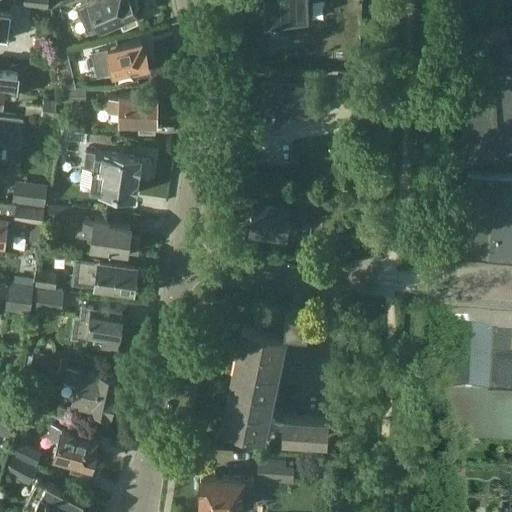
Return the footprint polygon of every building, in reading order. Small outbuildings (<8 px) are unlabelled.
[(87,0),(77,5),(82,15),(89,31),(119,17),(123,27),(138,20),(134,11),(135,10),(138,4),(136,0),(87,0)] [(263,0),(264,19),(272,19),(272,20),(277,20),(277,29),(296,28),(295,18),(309,18),(308,0),(263,0)] [(37,15),(48,17),(49,8),(39,7),(37,15)] [(0,38),(8,39),(11,13),(0,11),(0,38)] [(507,25),(466,27),(467,52),(476,51),(476,45),(508,44),(507,25)] [(150,51),(145,49),(145,47),(144,48),(142,38),(107,46),(97,49),(100,61),(110,58),(114,71),(135,66),(137,75),(150,72),(148,63),(149,63),(152,59),(150,51)] [(511,75),(511,44),(492,46),(493,76),(511,75)] [(31,62),(52,64),(52,50),(32,49),(31,62)] [(53,53),(57,71),(71,67),(66,50),(53,53)] [(0,100),(2,101),(4,84),(17,85),(18,72),(0,69),(0,100)] [(463,109),(462,160),(511,156),(511,77),(468,81),(470,109),(463,109)] [(261,112),(316,115),(318,84),(263,81),(261,112)] [(86,88),(61,89),(61,103),(87,102),(86,88)] [(140,129),(155,129),(155,119),(156,119),(157,92),(120,92),(120,93),(110,93),(109,106),(120,106),(120,119),(140,119),(140,129)] [(42,115),(54,117),(56,99),(44,98),(42,115)] [(0,112),(0,143),(19,145),(22,115),(0,112)] [(91,186),(136,193),(138,173),(148,174),(151,158),(141,156),(141,155),(107,150),(106,151),(87,148),(84,165),(94,166),(91,186)] [(511,175),(468,172),(466,195),(462,254),(511,258),(511,175)] [(46,184),(20,181),(17,202),(44,205),(45,194),(46,184)] [(304,223),(306,203),(327,205),(328,193),(293,188),(291,201),(289,200),(288,205),(253,201),(249,231),(286,235),(287,221),(304,223)] [(45,206),(17,203),(2,201),(1,217),(43,222),(45,206)] [(48,216),(72,219),(73,207),(50,204),(48,216)] [(444,233),(459,233),(459,209),(445,208),(444,233)] [(128,249),(138,250),(140,235),(129,234),(131,224),(109,221),(109,218),(96,216),(95,219),(84,218),(82,230),(93,232),(92,245),(127,249),(128,249)] [(71,282),(132,289),(136,262),(100,258),(100,259),(75,256),(71,282)] [(35,285),(55,287),(57,272),(37,269),(35,285)] [(6,308),(30,311),(33,285),(9,282),(6,308)] [(31,307),(60,310),(62,289),(34,286),(31,307)] [(103,345),(117,347),(118,338),(120,338),(120,337),(128,334),(129,325),(122,320),(122,319),(121,319),(123,310),(81,304),(80,316),(73,315),(71,331),(70,336),(87,339),(88,334),(104,336),(103,345)] [(222,424),(263,432),(285,327),(307,329),(309,310),(258,306),(255,325),(243,323),(222,424)] [(445,440),(511,443),(511,358),(490,357),(492,334),(451,332),(445,440)] [(61,358),(32,354),(30,368),(59,372),(61,358)] [(86,414),(103,418),(108,419),(114,392),(118,375),(100,371),(100,372),(80,368),(80,369),(68,366),(64,382),(76,385),(73,401),(88,405),(86,414)] [(325,437),(326,437),(328,415),(284,412),(283,434),(284,434),(284,433),(325,436),(325,437)] [(10,420),(0,420),(0,433),(9,434),(10,420)] [(71,469),(87,473),(89,463),(91,464),(91,462),(97,460),(98,460),(100,452),(99,451),(95,447),(96,446),(94,446),(97,435),(61,426),(52,424),(48,437),(58,439),(54,454),(74,459),(71,469)] [(11,453),(35,464),(41,452),(26,445),(31,435),(22,431),(11,453)] [(5,471),(29,483),(37,468),(13,455),(5,471)] [(259,478),(292,480),(293,463),(282,463),(282,457),(260,456),(259,478)] [(200,505),(242,508),(248,509),(248,505),(253,505),(255,476),(201,473),(200,475),(198,475),(195,476),(194,485),(197,487),(200,487),(200,489),(201,489),(200,505)] [(76,511),(78,511),(76,510),(82,498),(46,480),(46,481),(37,476),(30,491),(39,495),(32,510),(35,511),(76,511)]
